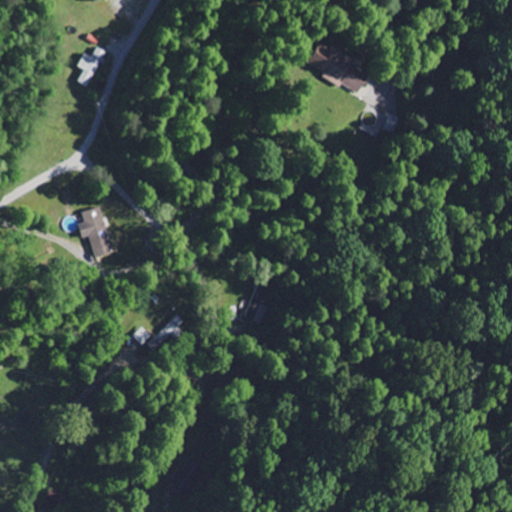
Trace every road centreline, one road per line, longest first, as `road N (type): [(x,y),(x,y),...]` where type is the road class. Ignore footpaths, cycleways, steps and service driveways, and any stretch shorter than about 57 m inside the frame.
road 1 (residential): [(160,226),(182,229),(203,214),(205,194),(162,144),(160,126),(203,41),(236,0),(386,34),(391,64)]
road 2 (residential): [(26,511),(69,405),(128,306),(137,252),(160,226)]
road 3 (residential): [(0,204),(78,157),(157,0)]
road 4 (residential): [(178,511),(188,476),(208,458),(240,452),(277,454),(329,511)]
road 5 (residential): [(160,226),(78,157),(45,143),(7,148)]
